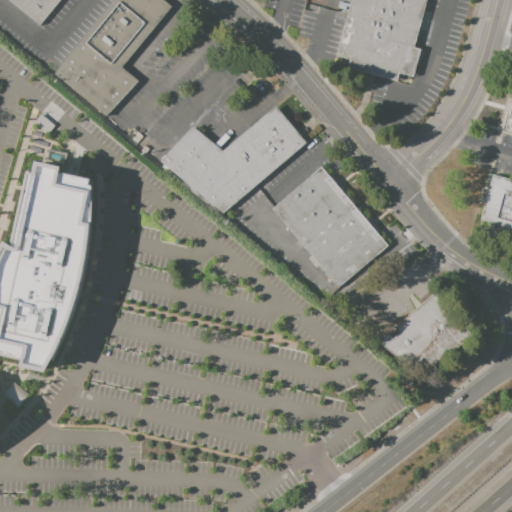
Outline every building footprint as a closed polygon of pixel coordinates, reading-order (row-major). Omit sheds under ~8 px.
[(58,0),(38,25),(6,0),(58,0)] [(161,0),(115,0),(54,74),(106,117),(136,81),(120,68),(171,8),(161,0)] [(350,0),(425,0),(412,47),(419,49),(411,76),(398,72),(395,80),(347,67),(349,60),(335,56),(350,0)] [(511,94),(503,130),(511,132),(511,94)] [(192,127),(221,150),(274,108),(305,143),(223,214),(159,162),(192,127)] [(33,161),(59,168),(57,173),(87,180),(90,189),(91,222),(84,267),(76,302),(61,338),(44,372),(17,367),(19,360),(0,354),(0,243),(1,241),(10,244),(25,171),(31,172),(33,161)] [(320,168),(387,246),(339,287),(273,209),(320,168)] [(492,175),(511,180),(511,244),(489,239),(493,226),(480,223),(492,175)] [(378,342),(413,382),(474,328),(438,288),(378,342)]
